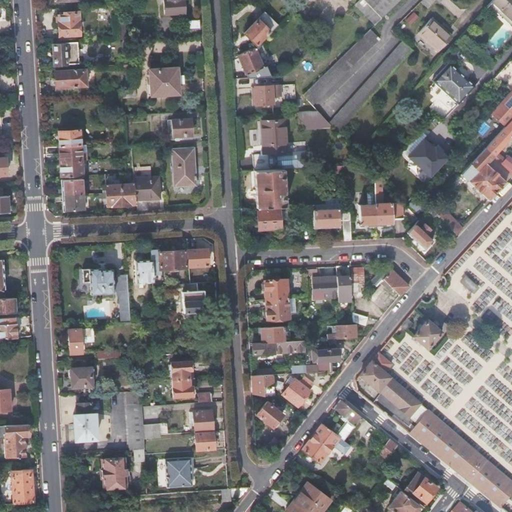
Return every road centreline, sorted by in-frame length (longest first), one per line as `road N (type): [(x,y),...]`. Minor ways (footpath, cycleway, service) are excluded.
road 1 (tertiary): [(36,233),(54,511)]
road 2 (tertiary): [(22,0),(36,233)]
road 3 (residential): [(265,482),(245,463),(231,259)]
road 4 (residential): [(228,221),(214,0)]
road 5 (residential): [(430,278),(388,249),(231,259)]
road 6 (residential): [(228,221),(36,233)]
road 7 (residential): [(459,486),(340,386)]
road 8 (residential): [(430,278),(340,386)]
road 9 (residential): [(340,386),(265,482)]
